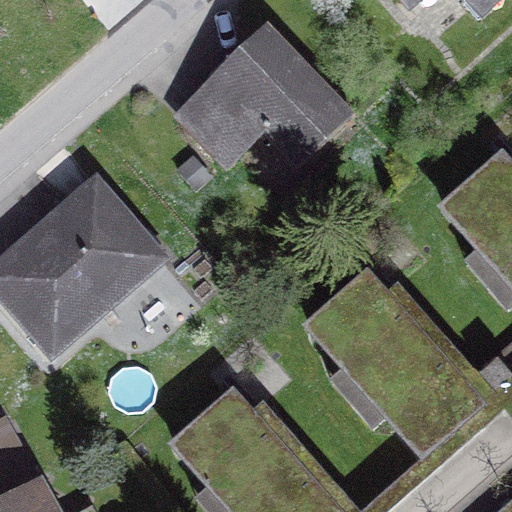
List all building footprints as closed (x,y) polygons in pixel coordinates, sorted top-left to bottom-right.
[(290,163),(344,111),(271,35),(181,122),(225,167),(261,132),(290,163)] [(511,286),(511,174),(501,162),(445,211),(511,286)] [(0,294),(0,297),(48,354),(159,259),(96,186),(0,269),(13,283),(0,294)] [(480,410),(366,281),(311,330),(425,459),(480,410)] [(331,511),(232,399),(176,448),(232,511),(331,511)] [(3,423),(0,425),(0,492),(32,475),(3,423)] [(22,496),(28,507),(17,511),(44,511),(33,490),(22,496)] [(511,511),(511,502),(500,511),(511,511)]
